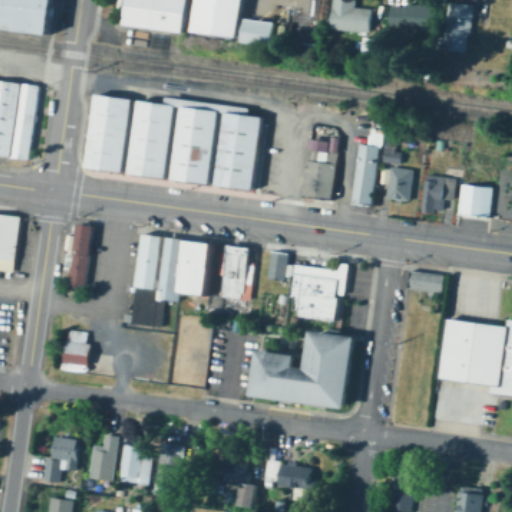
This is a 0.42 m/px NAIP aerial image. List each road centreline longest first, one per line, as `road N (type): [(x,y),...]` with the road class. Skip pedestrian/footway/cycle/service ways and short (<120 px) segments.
road 1 (tertiary): [(56,191),(393,237)]
road 2 (residential): [(393,237),(369,433)]
road 3 (residential): [(56,191),(29,386)]
road 4 (residential): [(81,0),(56,191)]
road 5 (residential): [(200,410),(29,386)]
road 6 (residential): [(369,433),(200,410)]
road 7 (residential): [(511,452),(369,433)]
road 8 (residential): [(29,386),(10,511)]
road 9 (tertiary): [(393,237),(511,253)]
